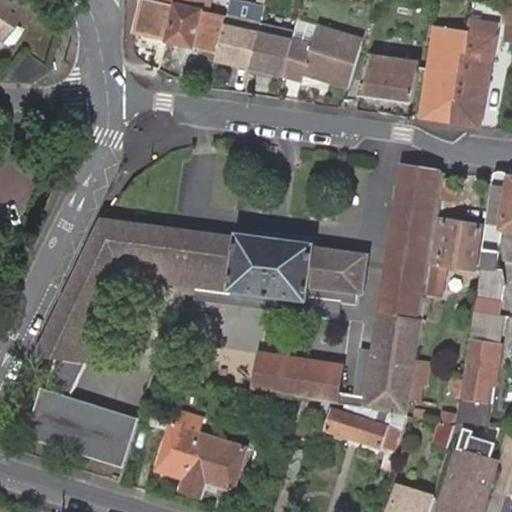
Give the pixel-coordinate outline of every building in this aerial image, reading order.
[(23,0),(0,0),(0,26),(7,30),(15,35),(22,33),(27,25),(25,18),(16,12),(23,0)] [(145,0),(138,37),(171,44),(179,7),(210,15),(213,0),(167,0),(167,5),(146,0),(145,0)] [(179,7),(171,44),(221,56),(230,20),(210,15),(179,7)] [(502,38),(511,38),(511,8),(505,7),(502,38)] [(349,9),(348,15),(356,17),(357,10),(349,9)] [(451,126),(481,130),(497,23),(472,19),(470,33),(466,32),(451,126)] [(278,79),(293,39),(233,25),(225,66),(278,79)] [(451,126),(466,32),(441,27),(439,42),(434,72),(428,71),(428,72),(422,122),(451,126)] [(292,42),(283,74),(301,80),(302,77),(346,90),(361,42),(316,29),(310,48),(292,42)] [(439,42),(432,40),(428,71),(434,72),(439,42)] [(363,96),(412,103),(417,70),(418,65),(371,58),(363,96)] [(283,74),(282,78),(300,83),(301,80),(283,74)] [(262,357),(254,393),(304,400),(349,408),(372,412),(410,418),(413,399),(419,359),(430,285),(433,262),(439,221),(446,178),(447,173),(404,166),(390,254),(398,255),(395,269),(388,268),(374,356),(367,402),(356,400),(339,397),(344,371),(262,357)] [(509,176),(497,175),(485,250),(498,252),(501,231),(509,176)] [(511,176),(509,176),(501,231),(511,232),(511,176)] [(446,178),(443,202),(459,203),(461,180),(446,178)] [(103,219),(36,356),(38,356),(55,359),(67,361),(117,262),(181,270),(179,283),(202,285),(230,289),(230,293),(307,303),(307,299),(331,303),(357,306),(358,296),(364,296),(369,256),(315,249),(316,246),(238,235),(238,237),(106,220),(103,219)] [(482,227),(439,221),(433,262),(449,265),(475,269),(482,227)] [(498,252),(485,250),(482,270),(495,271),(498,252)] [(179,283),(181,270),(117,262),(67,361),(81,364),(123,277),(179,284),(179,283)] [(433,262),(430,285),(445,288),(449,265),(433,262)] [(230,289),(202,285),(200,298),(329,315),(331,303),(307,299),(307,303),(230,293),(230,289)] [(479,288),(474,319),(495,323),(501,291),(479,288)] [(511,317),(507,317),(501,342),(511,344),(511,317)] [(497,385),(502,344),(471,341),(470,350),(462,400),(458,426),(487,430),(491,385),(497,385)] [(374,356),(363,355),(356,400),(367,402),(374,356)] [(67,361),(55,359),(43,392),(64,400),(81,364),(67,361)] [(419,359),(413,399),(422,400),(425,385),(427,386),(431,361),(419,359)] [(166,363),(164,378),(199,384),(202,369),(166,363)] [(64,400),(43,392),(28,433),(124,468),(137,427),(64,400)] [(171,401),(153,399),(149,424),(165,426),(171,401)] [(399,454),(410,418),(372,412),(349,408),(346,417),(336,413),(330,432),(399,454)] [(236,492),(249,450),(198,434),(201,427),(183,421),(174,449),(189,453),(178,492),(204,500),(209,484),(236,492)] [(449,453),(457,430),(438,424),(431,448),(449,453)] [(276,480),(288,441),(273,436),(261,476),(276,480)] [(460,450),(441,511),(483,511),(499,463),(490,460),(495,445),(472,438),(467,452),(460,450)] [(394,511),(430,511),(435,497),(403,487),(394,511)]
